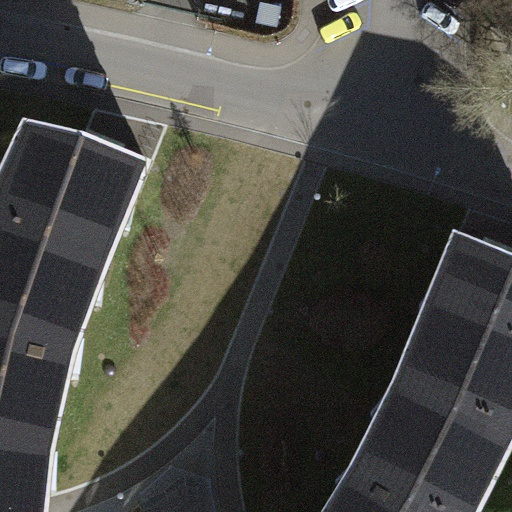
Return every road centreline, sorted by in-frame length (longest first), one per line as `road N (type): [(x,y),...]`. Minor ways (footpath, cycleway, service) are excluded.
road 1 (residential): [(0,35),(375,120)]
road 2 (residential): [(375,120),(511,166)]
road 3 (residential): [(375,120),(386,0)]
